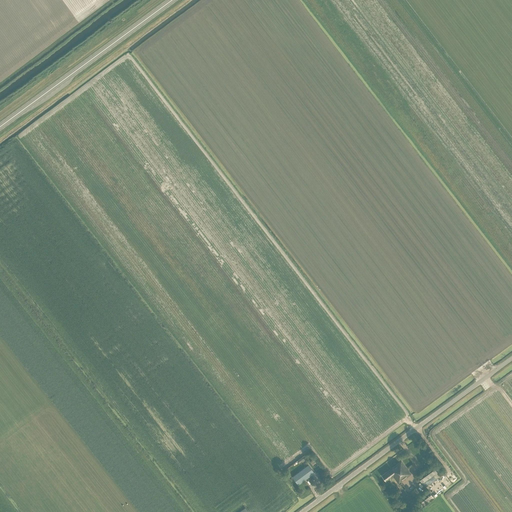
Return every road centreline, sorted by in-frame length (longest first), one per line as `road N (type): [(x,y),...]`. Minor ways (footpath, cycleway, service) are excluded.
road 1 (unclassified): [(304,511),(511,357)]
road 2 (primary): [(0,129),(175,0)]
